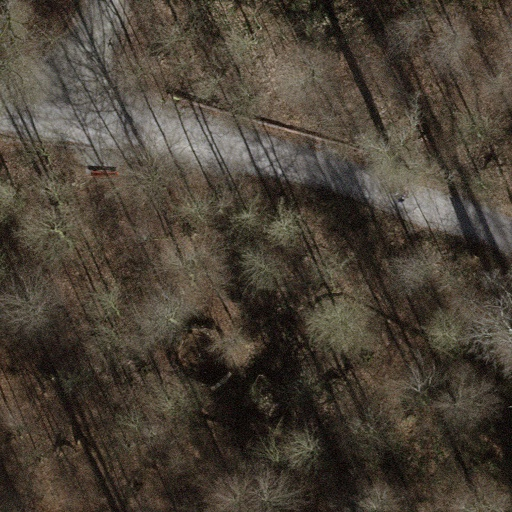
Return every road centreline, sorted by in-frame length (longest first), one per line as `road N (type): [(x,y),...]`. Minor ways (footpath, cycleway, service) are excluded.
road 1 (track): [(511,241),(371,187),(79,121),(0,111)]
road 2 (track): [(110,0),(79,121)]
